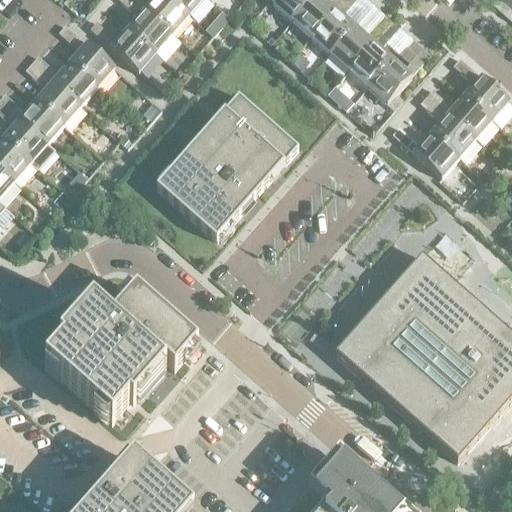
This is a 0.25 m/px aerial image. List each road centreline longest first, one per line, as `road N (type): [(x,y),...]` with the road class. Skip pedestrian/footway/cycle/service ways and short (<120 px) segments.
road 1 (tertiary): [(426,511),(147,263),(109,261),(30,298),(0,283)]
road 2 (residential): [(511,83),(412,0)]
